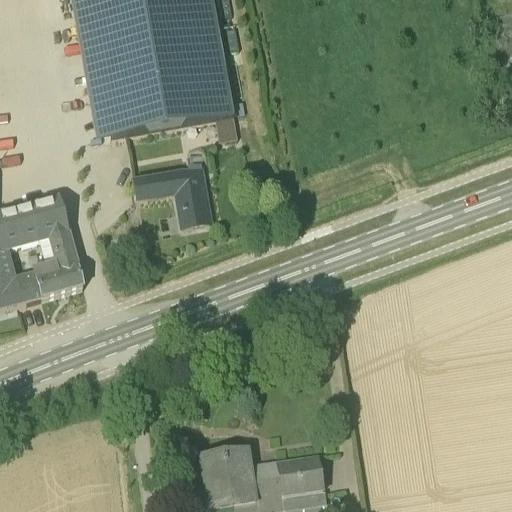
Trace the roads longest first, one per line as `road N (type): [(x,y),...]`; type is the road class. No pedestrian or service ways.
road 1 (secondary): [(0,387),(511,194)]
road 2 (track): [(153,511),(127,336)]
